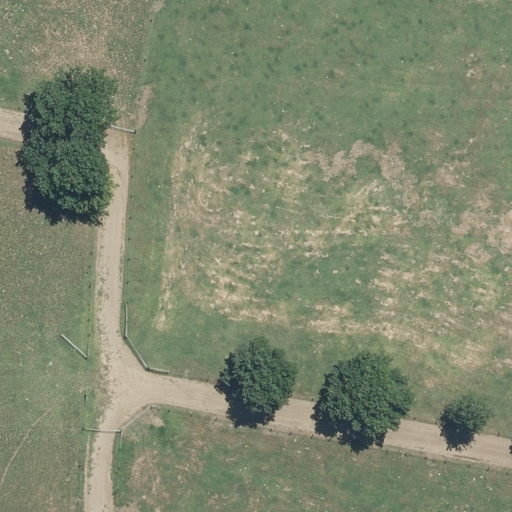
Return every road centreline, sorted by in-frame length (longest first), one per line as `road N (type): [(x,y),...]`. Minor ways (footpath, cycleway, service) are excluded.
road 1 (track): [(94,362),(511,450)]
road 2 (track): [(94,362),(94,175),(0,125)]
road 3 (track): [(83,511),(94,362)]
